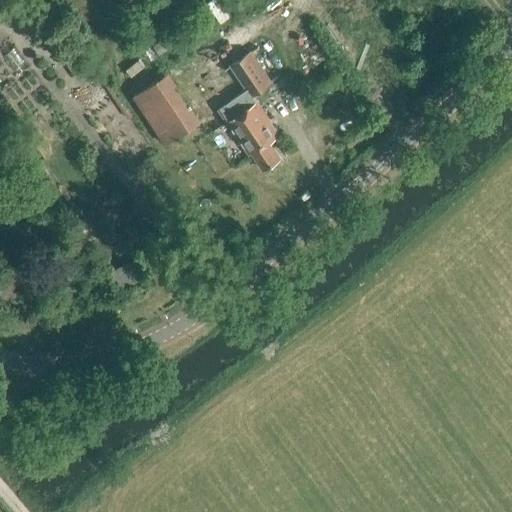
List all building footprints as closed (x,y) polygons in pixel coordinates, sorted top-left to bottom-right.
[(38,0),(34,0),(26,7),(54,45),(72,70),(83,62),(58,28),(38,0)] [(172,4),(162,7),(166,23),(176,20),(172,4)] [(151,37),(166,49),(174,38),(160,26),(151,37)] [(249,96),(269,82),(249,52),(229,66),(249,96)] [(163,76),(133,96),(165,145),(195,126),(163,76)] [(244,92),(218,109),(249,155),(251,153),(263,170),(279,159),(268,142),(279,135),(256,102),(252,105),(244,92)] [(0,163),(9,158),(4,149),(0,152),(0,163)]
